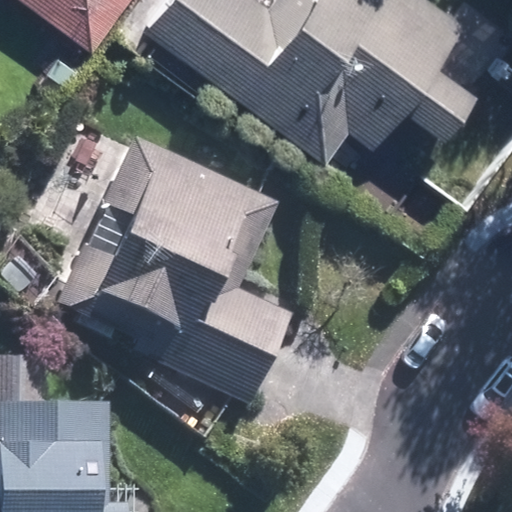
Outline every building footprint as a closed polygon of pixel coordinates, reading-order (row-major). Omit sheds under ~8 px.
[(28,0),(89,43),(120,0),(28,0)] [(441,0),(296,0),(292,6),(284,0),(170,0),(152,25),(322,150),(347,117),(377,139),(466,19),(441,0)] [(90,66),(58,42),(25,87),(57,110),(90,66)] [(294,310),(243,287),(282,201),(138,136),(80,264),(81,264),(57,314),(251,403),(294,310)] [(132,511),(133,486),(109,485),(109,398),(46,398),(47,358),(0,356),(0,511),(132,511)]
